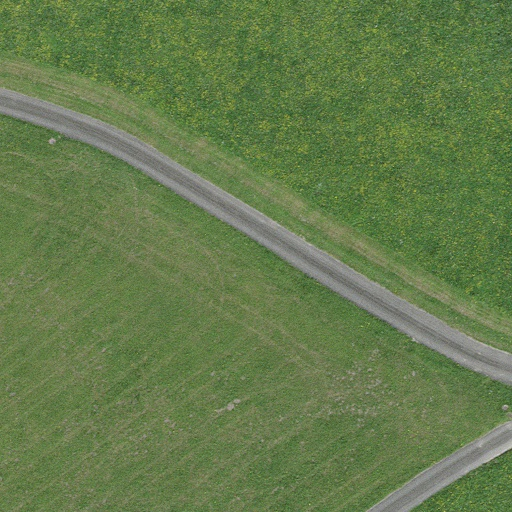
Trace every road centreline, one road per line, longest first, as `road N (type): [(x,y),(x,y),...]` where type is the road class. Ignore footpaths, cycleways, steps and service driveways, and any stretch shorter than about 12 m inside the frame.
road 1 (unclassified): [(511,369),(462,348),(113,140),(0,100)]
road 2 (track): [(511,433),(385,511)]
